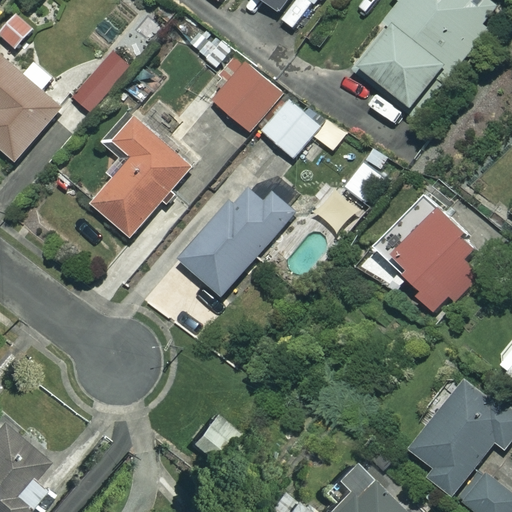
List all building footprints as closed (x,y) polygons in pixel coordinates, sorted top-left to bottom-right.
[(485,0),(396,0),(404,5),(357,70),(422,117),(499,10),(485,1),(485,0)] [(37,28),(20,13),(0,36),(18,50),(37,28)] [(135,68),(115,52),(76,100),(96,117),(135,68)] [(24,77),(0,59),(0,148),(23,166),(66,110),(43,92),(54,78),(35,63),(24,77)] [(283,95),(246,65),(214,104),(251,134),(283,95)] [(322,129),(291,103),(265,134),(295,160),(322,129)] [(195,165),(131,110),(101,146),(127,168),(93,208),(131,240),(195,165)] [(348,136),(332,122),(317,140),(334,154),(348,136)] [(365,152),(349,140),(329,165),(345,177),(365,152)] [(392,161),(377,150),(347,190),(369,206),(388,180),(381,175),(392,161)] [(266,205),(247,188),(181,262),(222,299),(298,215),(275,194),(266,205)] [(439,214),(395,262),(409,274),(403,280),(441,315),(456,298),(460,301),(483,275),(475,268),(486,256),(439,214)] [(511,350),(498,366),(511,377),(511,350)] [(457,499),(482,465),(496,446),(503,452),(511,439),(511,412),(468,380),(413,456),(436,473),(431,480),(457,499)] [(240,435),(214,413),(189,442),(215,464),(240,435)] [(0,416),(0,511),(24,511),(22,509),(38,491),(25,480),(45,456),(0,416)] [(398,511),(345,462),(328,480),(341,492),(323,511),(398,511)] [(511,511),(511,487),(482,465),(457,499),(475,511),(511,511)] [(308,511),(282,490),(264,510),(266,511),(308,511)]
